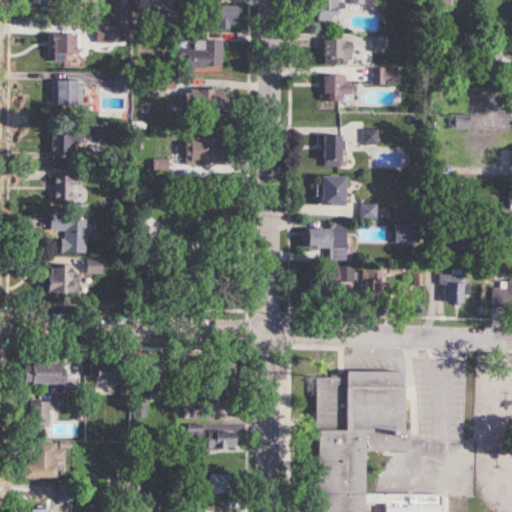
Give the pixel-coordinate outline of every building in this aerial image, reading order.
[(314,0),(315,19),(341,18),(340,0),(314,0)] [(228,5),(208,5),(208,27),(228,27),(228,5)] [(75,54),(75,33),(50,33),(50,54),(75,54)] [(385,52),(385,37),(372,37),(372,52),(385,52)] [(351,39),(321,39),(321,60),(351,60),(351,39)] [(180,67),(221,67),(221,41),(179,41),(180,67)] [(501,73),(502,52),(483,51),(482,72),(501,73)] [(399,68),(371,68),(371,84),(399,84),(399,68)] [(114,91),(129,91),(129,74),(114,74),(114,91)] [(347,74),(322,74),(321,95),(347,95),(347,74)] [(50,80),(50,106),(81,106),(81,80),(50,80)] [(186,109),(220,109),(220,88),(186,88),(186,109)] [(84,143),(84,129),(48,130),(49,163),(69,162),(69,144),(84,143)] [(321,160),(341,160),(341,135),(321,135),(321,160)] [(183,162),(220,162),(220,137),(183,137),(183,162)] [(53,205),(74,205),(74,175),(53,175),(53,205)] [(319,205),(343,205),(343,175),(319,175),(319,205)] [(60,253),(81,255),(84,216),(50,213),(49,229),(62,230),(60,253)] [(511,214),(497,214),(497,245),(511,244),(511,214)] [(328,227),(302,227),(302,248),(327,248),(327,260),(344,260),(344,222),(328,222),(328,227)] [(45,292),(69,292),(69,264),(45,264),(45,292)] [(321,285),(354,285),(354,265),(321,265),(321,285)] [(364,288),(385,288),(385,266),(364,266),(364,288)] [(463,275),(438,275),(438,285),(443,285),(443,304),(463,304),(463,275)] [(491,287),(491,308),(511,308),(511,280),(500,280),(500,287),(491,287)] [(20,362),(20,384),(63,385),(63,363),(20,362)] [(91,383),(123,383),(123,363),(91,363),(91,383)] [(162,393),(162,363),(148,363),(148,393),(162,393)] [(212,363),(212,393),(236,393),(236,363),(212,363)] [(312,511),(361,511),(363,450),(409,451),(409,431),(401,431),(402,371),(342,370),(342,376),(315,375),(312,511)] [(47,425),(47,401),(24,401),(24,425),(47,425)] [(134,402),(134,418),(144,418),(144,402),(134,402)] [(188,418),(206,418),(206,408),(188,408),(188,418)] [(202,431),(202,423),(186,424),(186,437),(193,437),(194,448),(233,447),(233,431),(202,431)] [(22,478),(55,478),(55,462),(64,462),(64,443),(22,443),(22,478)] [(206,474),(206,495),(225,495),(225,474),(206,474)]
